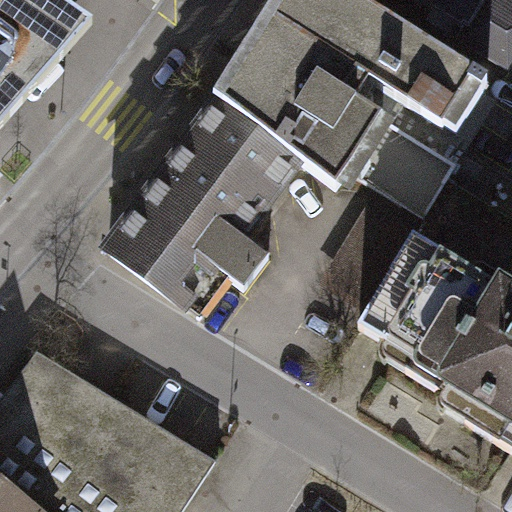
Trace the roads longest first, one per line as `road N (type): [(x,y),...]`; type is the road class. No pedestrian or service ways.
road 1 (residential): [(455,511),(14,247)]
road 2 (tertiary): [(205,0),(14,247)]
